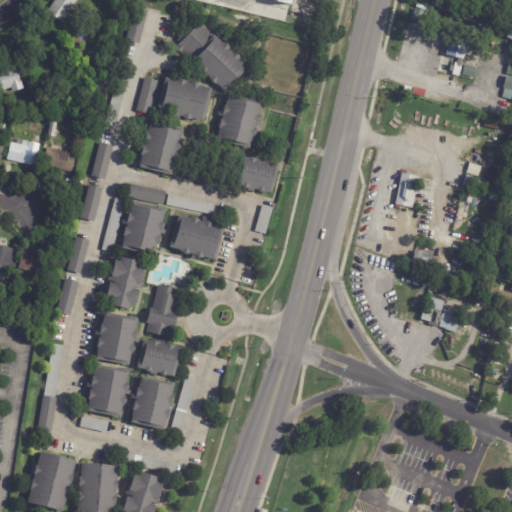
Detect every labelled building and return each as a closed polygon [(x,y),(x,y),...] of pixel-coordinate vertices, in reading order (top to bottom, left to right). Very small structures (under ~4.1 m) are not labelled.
[(74,17),(68,26),(49,12),(57,0),(78,0),(80,1),(73,10),(77,13),(74,17)] [(500,0),(496,8),(488,26),(481,22),(490,0),(500,0)] [(147,11),(150,12),(140,45),(128,41),(137,8),(147,11)] [(230,94),(221,85),(220,86),(213,80),(214,79),(212,77),(208,81),(201,73),(204,70),(179,46),(181,44),(179,42),(194,26),(197,28),(203,22),(209,28),(209,29),(217,37),(218,36),(226,45),(228,43),(233,48),(235,45),(239,49),(235,53),(237,54),(238,53),(245,60),(244,61),(253,70),(230,94)] [(466,42),(448,38),(444,55),(462,59),(466,42)] [(429,44),(441,47),(438,60),(441,60),(440,63),(459,68),(457,78),(447,75),(447,76),(437,74),(437,73),(423,70),(426,57),(429,44)] [(462,79),(469,48),(479,50),(472,81),(462,79)] [(0,73),(14,69),(17,78),(21,77),(25,89),(11,94),(10,90),(0,93),(0,73)] [(116,128),(106,125),(120,74),(130,77),(116,128)] [(205,88),(213,90),(204,123),(192,120),(192,121),(183,118),(183,117),(180,117),(179,123),(170,120),(171,114),(157,111),(166,78),(177,81),(178,80),(183,82),(184,75),(191,77),(189,84),(191,85),(192,84),(201,86),(201,87),(205,88)] [(157,81),(160,82),(151,116),(138,112),(146,79),(157,81)] [(500,98),(503,88),(511,90),(511,103),(509,103),(509,101),(500,98)] [(252,144),(250,150),(217,141),(220,130),(219,130),(222,120),(223,120),(224,118),(217,116),(219,112),(224,114),(226,107),(227,107),(231,95),(264,105),(261,116),(262,117),(260,123),(263,124),(262,128),(257,127),(257,130),(258,130),(256,139),(254,139),(252,144)] [(28,120),(22,123),(17,115),(24,111),(28,120)] [(178,166),(175,165),(172,177),(140,169),(143,156),(141,156),(143,147),(144,148),(151,122),(184,130),(181,142),(182,143),(180,152),(178,152),(177,156),(180,157),(178,166)] [(14,162),(8,160),(12,143),(18,145),(19,140),(42,146),(36,167),(14,162)] [(106,180),(92,177),(101,144),(114,147),(106,180)] [(47,167),(45,167),(49,149),(77,155),(73,173),(47,167)] [(266,161),(266,163),(282,167),(276,196),(258,192),(258,194),(246,192),(247,189),(242,188),(247,167),(243,166),(245,158),(257,161),(257,158),(266,160),(266,161)] [(479,167),(477,176),(465,172),(468,163),(479,166),(479,167)] [(403,175),(415,178),(409,209),(391,206),(398,174),(403,175)] [(470,177),(468,187),(461,186),(463,176),(470,177)] [(166,197),(164,207),(127,199),(130,185),(167,193),(166,197)] [(94,222),(81,219),(90,186),(103,189),(94,222)] [(223,207),(220,218),(168,207),(170,196),(223,207)] [(122,221),(126,222),(128,215),(129,215),(132,203),(165,211),(162,223),(164,224),(162,231),(165,232),(164,235),(159,234),(158,237),(160,237),(158,246),(156,246),(153,258),(121,249),(124,238),(122,237),(124,228),(126,228),(126,226),(121,225),(114,254),(103,251),(116,199),(127,202),(122,221)] [(271,208),(275,210),(267,235),(256,232),(264,206),(271,208)] [(198,220),(201,221),(201,223),(205,224),(205,223),(214,226),(214,227),(225,230),(216,262),(204,259),(204,260),(198,258),(197,262),(191,260),(192,257),(181,253),(181,252),(170,248),(179,216),(191,220),(191,218),(198,220)] [(89,241),(81,274),(67,271),(76,238),(89,241)] [(0,246),(17,251),(10,274),(0,271),(0,246)] [(426,270),(409,267),(411,252),(431,255),(428,271),(426,270)] [(29,254),(48,259),(43,276),(20,270),(25,253),(29,254)] [(140,288),(140,290),(134,288),(133,290),(139,292),(135,307),(129,306),(128,311),(109,306),(110,301),(105,300),(109,284),(105,283),(107,275),(111,276),(115,262),(120,263),(121,258),(140,263),(139,268),(145,269),(140,288)] [(511,284),(488,278),(491,269),(511,275),(511,284)] [(65,280),(79,283),(70,317),(57,313),(65,280)] [(177,291),(176,296),(180,297),(175,315),(178,316),(174,331),(171,330),(169,337),(146,332),(148,324),(147,324),(151,309),(153,309),(159,286),(177,291)] [(13,292),(22,295),(20,302),(11,300),(13,292)] [(449,332),(438,328),(438,329),(427,325),(428,323),(419,320),(423,307),(426,308),(430,298),(444,303),(441,312),(442,312),(443,310),(460,317),(454,334),(449,332)] [(137,333),(136,339),(139,340),(138,344),(133,343),(133,346),(134,347),(132,355),(131,355),(129,367),(96,360),(98,349),(97,349),(99,339),(100,339),(100,337),(94,336),(95,332),(100,333),(101,325),(103,326),(105,314),(138,320),(136,332),(137,333)] [(163,343),(165,343),(164,346),(181,350),(174,379),(137,369),(144,341),(157,344),(158,342),(163,343)] [(56,398),(51,432),(37,430),(42,396),(44,396),(52,345),(63,346),(54,398),(56,398)] [(130,386),(129,393),(131,393),(130,397),(125,396),(125,399),(127,400),(125,409),(122,408),(120,420),(88,414),(90,402),(89,402),(91,393),(92,393),(92,390),(85,389),(86,385),(92,386),(93,379),(95,379),(97,367),(130,373),(128,385),(130,386)] [(174,388),(172,398),(174,398),(172,405),(174,405),(173,410),(169,409),(169,411),(170,412),(168,421),(167,420),(164,432),(131,424),(134,412),(132,412),(134,403),(136,403),(136,401),(130,399),(131,395),(136,397),(138,389),(139,389),(142,378),(174,386),(174,388)] [(173,429),(188,378),(198,381),(183,432),(173,429)] [(83,417),(110,424),(107,434),(81,428),(83,417)] [(75,461),(77,461),(73,475),(75,476),(72,485),(71,485),(69,490),(70,490),(68,499),(67,499),(63,511),(28,504),(31,490),(33,480),(34,480),(35,475),(34,475),(36,467),(37,466),(41,452),(75,461)] [(176,476),(124,465),(126,454),(179,465),(176,476)] [(114,468),(118,468),(117,482),(118,482),(117,491),(116,491),(116,496),(116,497),(116,507),(115,507),(114,511),(77,511),(79,503),(77,503),(78,493),(79,493),(80,488),(79,488),(80,478),(82,464),(114,468)] [(157,503),(156,505),(151,504),(151,505),(156,507),(154,511),(122,511),(127,498),(122,497),(125,488),(129,490),(134,476),(138,477),(140,473),(159,479),(157,484),(162,486),(157,503)]
